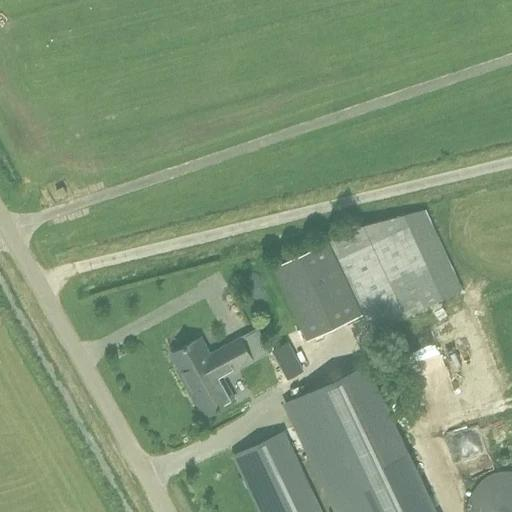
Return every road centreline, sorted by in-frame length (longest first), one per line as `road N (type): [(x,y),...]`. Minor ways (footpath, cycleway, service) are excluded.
road 1 (unclassified): [(164,511),(0,216)]
road 2 (track): [(453,511),(430,424),(511,403)]
